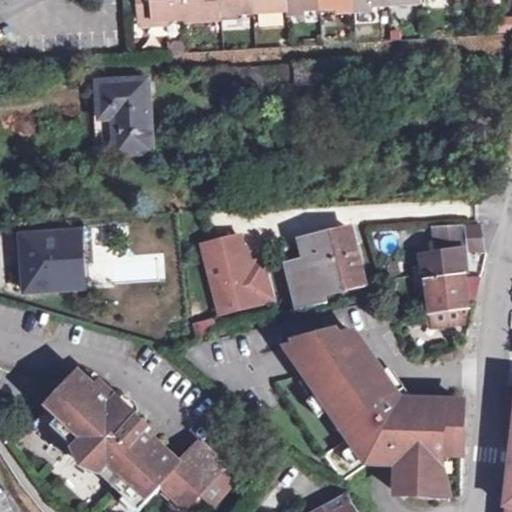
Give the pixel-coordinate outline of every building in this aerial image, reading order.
[(321,10),(336,9),(422,4),(421,0),(135,0),(137,23),(185,20),(185,23),(220,21),(220,16),(321,10)] [(337,19),(336,9),(321,10),(321,20),(337,19)] [(184,42),(168,43),(169,53),(185,52),(184,42)] [(355,61),(297,65),(298,84),(356,80),(355,61)] [(269,85),(298,84),(297,65),(268,67),(269,85)] [(269,85),(268,67),(233,69),(234,87),(269,85)] [(234,87),(233,69),(205,71),(206,88),(234,87)] [(99,83),(103,155),(152,152),(148,80),(99,83)] [(467,304),(462,250),(458,225),(436,226),(440,254),(424,256),(427,280),(417,281),(419,290),(428,289),(430,310),(433,326),(463,322),(461,305),(467,304)] [(482,250),(478,226),(464,226),(468,250),(482,250)] [(315,256),(287,263),(298,309),(327,302),(324,293),(364,283),(351,229),(310,239),(315,256)] [(213,316),(274,305),(266,257),(250,260),(245,233),(200,241),(213,316)] [(84,286),(80,234),(23,237),(27,290),(84,286)] [(315,256),(310,239),(282,246),(287,263),(315,256)] [(192,324),(193,337),(219,330),(216,318),(192,324)] [(443,434),(463,434),(464,402),(401,401),(355,333),(338,337),(337,332),(305,340),(306,345),(258,356),(342,480),(368,462),(399,463),(398,493),(431,494),(431,477),(442,478),(443,451),(443,434)] [(106,396),(97,388),(81,373),(64,390),(55,382),(46,391),(55,400),(18,440),(93,511),(115,488),(123,496),(136,495),(146,504),(162,487),(186,509),(225,465),(210,450),(200,441),(180,463),(157,441),(155,444),(144,434),(150,428),(110,391),(106,396)] [(102,383),(97,388),(106,396),(110,391),(102,383)] [(463,434),(443,434),(443,451),(462,451),(463,434)] [(431,477),(431,494),(442,495),(442,478),(431,477)] [(360,511),(348,494),(314,511),(360,511)] [(136,495),(123,496),(139,511),(146,504),(136,495)]
